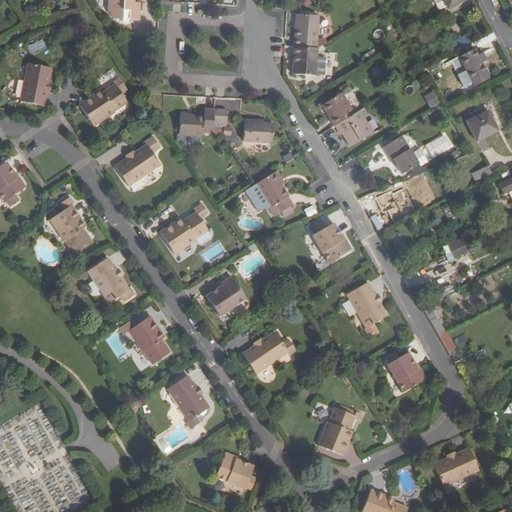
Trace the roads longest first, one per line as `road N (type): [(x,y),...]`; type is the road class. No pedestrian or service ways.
road 1 (residential): [(303,496),(446,431),(458,390),(268,73)]
road 2 (residential): [(303,496),(87,174),(52,141),(0,126)]
road 3 (residential): [(251,20),(174,17),(170,81),(244,85),(268,73)]
road 4 (residential): [(109,463),(69,398),(0,348)]
